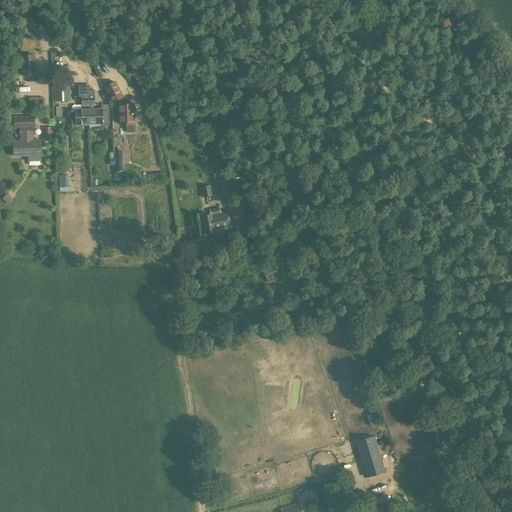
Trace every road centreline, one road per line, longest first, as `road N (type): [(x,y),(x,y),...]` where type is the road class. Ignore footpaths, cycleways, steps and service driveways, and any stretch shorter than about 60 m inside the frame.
road 1 (track): [(130,0),(131,42),(165,158),(205,511)]
road 2 (track): [(464,511),(359,198)]
